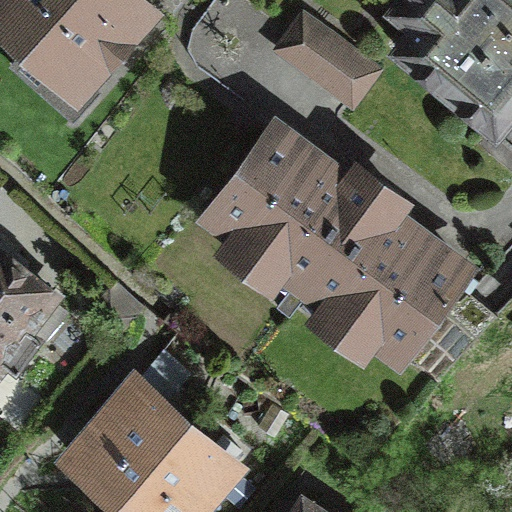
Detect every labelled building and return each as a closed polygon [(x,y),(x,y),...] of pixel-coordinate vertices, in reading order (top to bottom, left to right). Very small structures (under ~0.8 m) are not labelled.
[(0,0),(0,23),(26,47),(67,0),(0,0)] [(67,0),(26,47),(55,73),(70,68),(86,82),(150,10),(138,0),(67,0)] [(395,44),(511,141),(511,0),(395,0),(392,5),(413,22),(395,44)] [(376,69),(304,15),(280,47),(352,101),(376,69)] [(277,126),(212,214),(398,352),(463,264),(395,213),(404,201),(354,164),(345,176),(277,126)] [(0,252),(0,358),(15,371),(66,305),(0,252)] [(144,306),(116,281),(93,306),(121,331),(144,306)] [(70,453),(137,511),(141,511),(163,487),(166,490),(169,486),(193,507),(233,462),(136,377),(70,453)] [(323,511),(304,499),(294,511),(323,511)]
